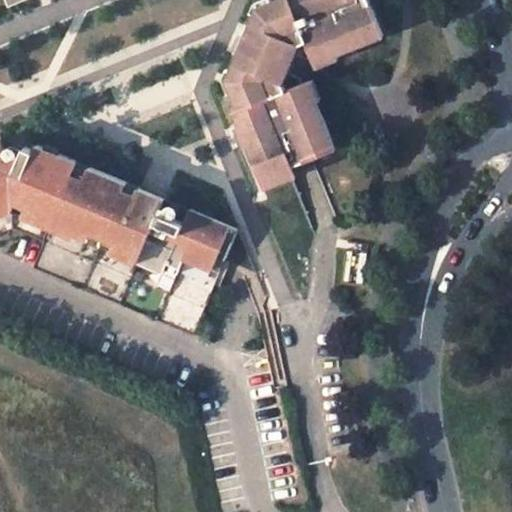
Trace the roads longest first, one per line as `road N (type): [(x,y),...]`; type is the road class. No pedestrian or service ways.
road 1 (unclassified): [(511,137),(454,182),(415,281),(410,336),(420,395)]
road 2 (unclassified): [(420,395),(446,280),(471,236)]
road 3 (unclassified): [(447,511),(420,395)]
